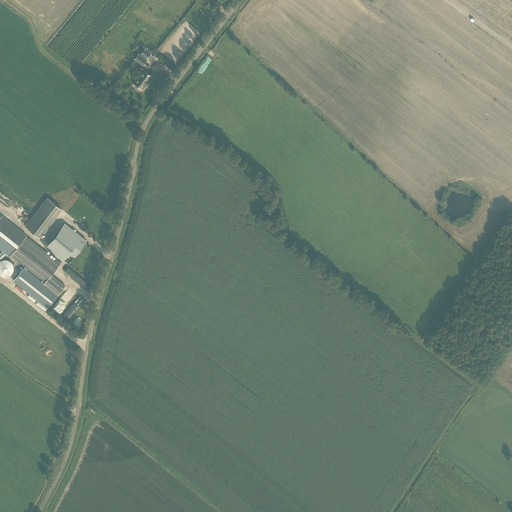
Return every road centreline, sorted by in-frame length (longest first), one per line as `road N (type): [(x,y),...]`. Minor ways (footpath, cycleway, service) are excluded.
road 1 (unclassified): [(39,511),(70,446),(88,336),(141,132),(240,0)]
road 2 (track): [(143,128),(40,48),(29,21),(3,0)]
